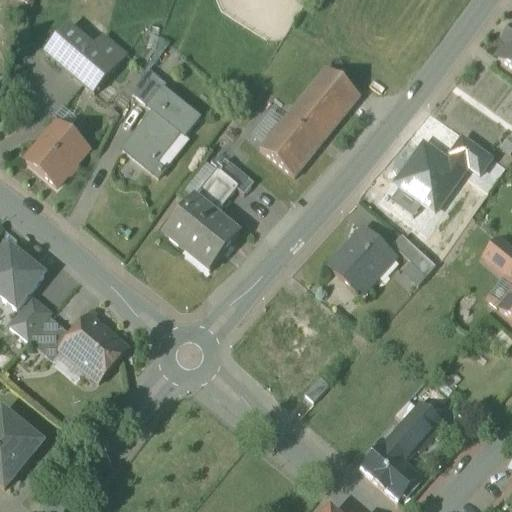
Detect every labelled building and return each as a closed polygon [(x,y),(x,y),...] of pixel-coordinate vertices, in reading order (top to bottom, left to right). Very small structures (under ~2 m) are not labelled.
[(72,33),(50,59),(99,101),(131,63),(107,43),(97,55),(72,33)] [(511,43),(508,49),(511,51),(502,64),(511,71),(511,43)] [(264,157),(299,184),(364,104),(339,83),(347,74),(338,67),(264,157)] [(137,104),(153,115),(167,97),(168,98),(172,94),(152,77),(137,104)] [(145,135),(127,157),(151,176),(180,139),(188,145),(203,126),(168,98),(167,97),(153,115),(159,120),(147,136),(145,135)] [(61,131),(30,168),(61,195),(70,184),(74,184),(81,176),(81,171),(92,158),(61,131)] [(229,168),(220,179),(241,196),(249,202),(258,191),(229,168)] [(220,179),(169,242),(187,257),(191,252),(218,274),(244,243),(219,223),(241,196),(220,179)] [(367,237),(333,274),(365,303),(399,266),(367,237)] [(511,253),(503,246),(488,265),(511,284),(511,253)] [(440,274),(410,247),(400,257),(415,271),(407,279),(422,293),(440,274)] [(50,283),(11,253),(0,267),(0,304),(21,320),(33,305),(50,283)] [(338,317),(312,296),(266,351),(303,382),(326,354),(314,345),(338,317)] [(511,303),(503,315),(511,322),(511,303)] [(57,324),(33,305),(21,320),(10,334),(35,353),(55,326),(57,324)] [(132,358),(94,325),(77,345),(68,355),(68,356),(92,376),(89,379),(103,391),(132,358)] [(77,345),(55,326),(35,353),(57,370),(68,356),(68,355),(77,345)] [(333,393),(324,385),(309,402),(318,410),(333,393)] [(389,453),(366,478),(402,510),(425,484),(408,470),(427,447),(431,450),(447,432),(425,413),(390,453),(389,453)] [(0,488),(10,496),(46,452),(7,419),(0,427),(0,488)]
